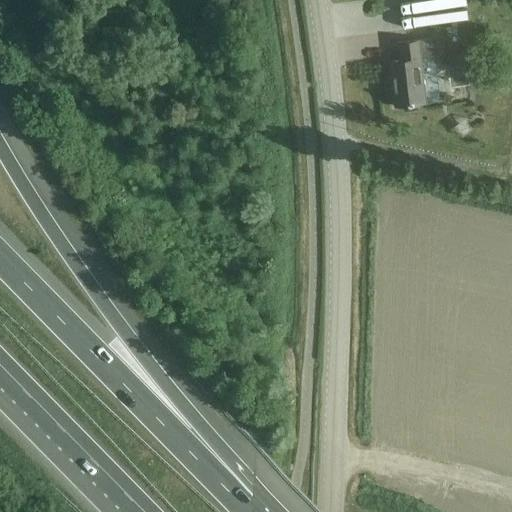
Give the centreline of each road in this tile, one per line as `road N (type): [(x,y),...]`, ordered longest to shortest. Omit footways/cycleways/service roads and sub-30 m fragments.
road 1 (tertiary): [(331,511),(340,226),(315,0)]
road 2 (motorway): [(249,511),(0,145)]
road 3 (motorway): [(247,511),(0,257)]
road 4 (motorway): [(0,366),(143,511)]
road 5 (track): [(333,456),(511,496)]
